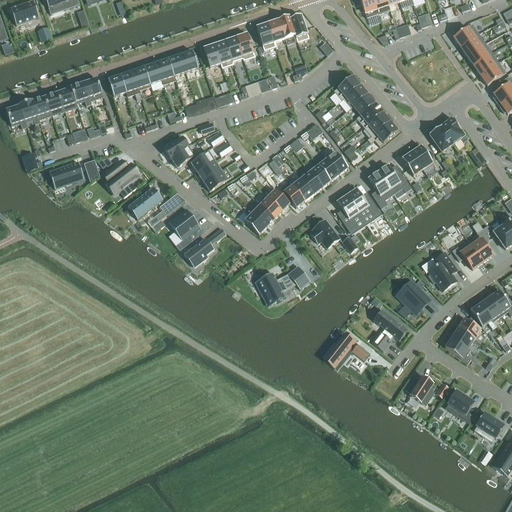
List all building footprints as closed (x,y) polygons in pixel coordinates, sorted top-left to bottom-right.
[(44,0),(48,10),(62,6),(64,12),(80,7),(77,0),(44,0)] [(378,17),(372,0),(359,0),(366,21),(378,17)] [(390,12),(388,8),(384,0),(372,0),(378,17),(390,12)] [(384,0),(388,8),(399,4),(397,0),(384,0)] [(39,20),(33,3),(10,11),(16,28),(17,27),(16,26),(37,19),(38,20),(39,20)] [(85,17),(79,19),(82,30),(89,28),(85,17)] [(295,38),(297,45),(309,41),(306,32),(305,32),(301,17),(290,21),(289,21),(295,38)] [(427,29),(423,17),(417,19),(419,26),(421,31),(427,29)] [(278,22),(284,41),(295,38),(289,21),(290,21),(289,18),(278,22)] [(273,45),(274,45),(284,41),(278,22),(267,26),(273,45)] [(502,23),(497,26),(500,32),(505,29),(502,23)] [(275,49),(274,45),(273,45),(267,26),(256,29),(260,42),(262,48),(264,53),(275,49)] [(460,49),(478,36),(472,26),(453,40),(460,49)] [(47,30),(40,32),(44,44),(51,42),(47,30)] [(243,61),(243,63),(255,59),(247,36),(236,39),(243,61)] [(466,59),(485,46),(478,36),(460,49),(466,59)] [(378,41),(383,47),(388,46),(386,38),(378,41)] [(232,65),(233,64),(243,61),(236,39),(225,43),(232,65)] [(221,66),(220,66),(222,71),(233,67),(233,64),(232,65),(225,43),(214,47),(221,66)] [(8,45),(2,47),(5,58),(14,54),(12,47),(9,47),(8,45)] [(327,58),(332,53),(325,45),(320,49),(327,58)] [(485,46),(466,59),(473,68),(492,55),(485,46)] [(221,66),(214,47),(203,51),(209,70),(220,66),(221,66)] [(192,53),(180,57),(185,74),(198,70),(192,53)] [(492,55),(473,68),(480,78),(499,65),(492,55)] [(180,57),(168,61),(174,78),(185,74),(180,57)] [(162,83),(161,83),(163,87),(176,83),(174,78),(168,61),(156,65),(162,83)] [(144,69),(150,87),(150,86),(161,83),(162,83),(156,65),(144,69)] [(499,65),(480,78),(487,88),(506,75),(499,65)] [(138,93),(139,93),(151,89),(150,86),(150,87),(144,69),(132,73),(138,93)] [(125,95),(127,99),(140,95),(139,93),(138,93),(132,73),(120,78),(125,95)] [(125,95),(120,78),(107,82),(113,99),(125,95)] [(271,92),(277,90),(273,78),(267,80),(269,86),(271,92)] [(352,78),(333,93),(341,103),(343,102),(343,101),(360,87),(352,78)] [(493,100),(498,107),(511,97),(511,81),(509,78),(500,85),(503,89),(493,96),(494,98),(493,100)] [(97,80),(83,85),(88,100),(90,104),(103,99),(102,95),(97,80)] [(83,85),(70,89),(70,90),(71,90),(75,104),(76,104),(76,105),(76,106),(84,103),(86,108),(91,107),(90,104),(88,100),(83,85)] [(360,87),(343,101),(343,102),(351,111),(353,109),(352,109),(368,97),(360,87)] [(70,90),(58,95),(63,109),(64,114),(78,109),(76,106),(76,105),(76,104),(75,104),(71,90),(70,90)] [(58,95),(45,99),(50,114),(51,118),(64,114),(63,109),(58,95)] [(217,110),(227,107),(223,97),(214,101),(217,110)] [(368,97),(352,109),(353,109),(360,118),(375,106),(368,97)] [(511,97),(498,107),(504,115),(505,114),(507,116),(511,113),(511,97)] [(32,103),(37,118),(38,123),(51,118),(50,114),(45,99),(32,103)] [(32,102),(18,107),(18,108),(19,108),(24,123),(24,125),(33,122),(34,127),(39,125),(38,123),(37,118),(32,103),(32,102)] [(197,108),(200,116),(210,113),(207,105),(197,108)] [(191,108),(194,118),(200,116),(197,108),(196,106),(191,108)] [(375,106),(360,118),(356,121),(364,130),(383,115),(375,106)] [(18,108),(5,112),(10,127),(11,129),(20,126),(22,131),(26,129),(24,125),(24,123),(19,108),(18,108)] [(325,117),(321,112),(315,117),(319,122),(322,119),(325,117)] [(383,115),(364,130),(371,139),(390,124),(383,115)] [(452,120),(440,129),(453,147),(460,141),(463,145),(467,142),(452,120)] [(390,124),(371,139),(367,142),(370,146),(374,143),(379,149),(398,133),(390,124)] [(212,126),(200,130),(202,136),(214,132),(212,126)] [(318,138),(322,134),(316,126),(312,130),(318,138)] [(441,155),(453,147),(440,129),(428,137),(441,155)] [(219,135),(209,142),(213,148),(223,141),(219,135)] [(169,148),(164,152),(171,162),(171,161),(188,149),(182,140),(176,144),(174,142),(168,147),(169,148)] [(299,151),(302,148),(297,141),(294,144),(299,151)] [(228,146),(217,153),(221,158),(231,151),(228,146)] [(410,152),(421,170),(422,172),(432,165),(420,146),(410,152)] [(188,149),(171,161),(177,170),(197,156),(191,147),(188,149)] [(352,148),(347,152),(350,156),(353,154),(356,152),(352,148)] [(411,176),(421,170),(410,152),(400,159),(411,176)] [(327,161),(339,177),(348,170),(335,154),(327,161)] [(350,156),(347,159),(351,164),(357,159),(353,154),(350,156)] [(24,158),(29,173),(42,169),(40,163),(36,165),(33,155),(24,158)] [(208,155),(191,166),(197,175),(214,164),(208,155)] [(277,157),(272,161),(277,168),(282,164),(277,157)] [(108,160),(97,164),(103,171),(107,168),(108,170),(113,166),(108,160)] [(318,168),(330,184),(339,177),(327,161),(318,168)] [(277,177),(281,174),(273,162),(268,166),(277,177)] [(441,165),(445,172),(448,175),(453,172),(446,162),(441,165)] [(53,187),(63,184),(64,188),(84,182),(78,164),(49,174),(53,187)] [(214,164),(197,175),(203,184),(220,173),(214,164)] [(119,175),(114,168),(102,177),(108,184),(105,186),(114,197),(119,194),(124,200),(135,191),(130,185),(139,178),(131,166),(127,169),(119,175)] [(309,174),(322,190),(330,184),(318,168),(316,166),(308,172),(309,174)] [(401,176),(396,180),(390,171),(388,167),(378,174),(393,197),(402,191),(405,195),(411,191),(401,176)] [(99,178),(98,173),(87,176),(90,185),(99,178)] [(220,173),(203,184),(209,194),(226,183),(220,173)] [(252,173),(245,178),(249,184),(256,179),(252,173)] [(313,197),(322,190),(309,174),(301,181),(313,197)] [(384,203),(393,197),(378,174),(368,181),(376,193),(371,197),(381,211),(387,207),(384,203)] [(304,204),(313,197),(301,181),(299,179),(291,186),(304,204)] [(280,191),(296,210),(304,204),(291,186),(289,184),(280,191)] [(421,191),(416,184),(411,187),(416,194),(421,191)] [(163,203),(156,194),(153,191),(153,190),(127,210),(128,210),(130,209),(139,220),(137,222),(147,215),(152,211),(163,203)] [(365,203),(362,199),(356,191),(346,198),(362,220),(371,214),(373,219),(380,214),(370,200),(365,203)] [(218,196),(221,201),(228,196),(224,192),(218,196)] [(280,215),(288,207),(273,193),(266,201),(280,215)] [(344,216),(339,219),(349,235),(356,231),(353,226),(362,220),(346,198),(336,204),(342,212),(344,216)] [(280,215),(266,201),(259,208),(273,222),(280,215)] [(175,210),(169,202),(159,209),(162,213),(166,218),(175,210)] [(273,222),(259,208),(252,215),(251,216),(266,230),(273,222)] [(199,229),(186,212),(186,211),(167,225),(168,225),(182,243),(183,242),(186,240),(190,245),(199,238),(195,233),(200,229),(199,229)] [(266,230),(251,216),(252,215),(248,212),(245,216),(248,219),(244,223),(258,238),(266,230)] [(147,224),(151,229),(160,222),(166,218),(162,213),(147,224)] [(511,220),(503,227),(511,239),(511,220)] [(151,229),(155,235),(165,228),(161,222),(151,229)] [(312,232),(313,234),(310,236),(318,246),(321,244),(326,251),(340,241),(325,222),(312,232)] [(511,246),(511,239),(503,227),(493,234),(505,251),(511,246)] [(221,231),(211,238),(216,244),(226,237),(221,231)] [(469,246),(482,265),(492,258),(484,246),(490,242),(482,232),(476,236),(477,237),(467,244),(469,246)] [(350,240),(355,246),(359,242),(355,237),(350,240)] [(357,250),(349,239),(342,245),(350,256),(357,250)] [(208,260),(206,258),(214,252),(204,240),(183,257),(194,271),(208,260)] [(482,265),(469,246),(459,253),(457,250),(452,254),(459,264),(464,260),(472,272),(482,265)] [(437,267),(428,273),(430,277),(428,278),(433,286),(436,284),(442,294),(456,284),(452,277),(451,276),(456,272),(457,273),(445,255),(434,263),(437,267)] [(264,295),(270,307),(276,304),(277,305),(285,300),(281,292),(294,285),(300,292),(310,284),(298,268),(287,276),(288,277),(276,283),(272,275),(257,283),(258,284),(259,283),(266,295),(264,295)] [(400,302),(416,318),(430,303),(412,284),(403,293),(405,296),(400,302)] [(489,300),(502,318),(507,314),(510,319),(511,317),(511,312),(498,293),(489,300)] [(492,325),(502,318),(489,300),(479,306),(492,325)] [(472,316),(481,329),(481,330),(487,325),(492,332),(496,329),(492,325),(479,306),(470,313),(472,316)] [(391,343),(391,342),(393,339),(399,344),(407,333),(385,315),(376,326),(384,332),(381,335),(380,334),(372,345),(383,354),(391,343)] [(457,331),(474,342),(481,332),(479,331),(481,329),(472,316),(467,323),(464,321),(457,331)] [(468,351),(474,342),(457,331),(451,340),(468,351)] [(357,347),(355,345),(356,343),(345,334),(326,359),(331,363),(331,362),(338,367),(349,352),(364,363),(370,356),(358,346),(357,347)] [(468,351),(451,340),(444,350),(468,365),(471,361),(466,358),(470,352),(468,351)] [(412,382),(405,393),(410,396),(409,398),(420,405),(423,400),(428,404),(434,395),(432,393),(435,389),(432,387),(433,386),(422,379),(420,382),(417,386),(412,382)] [(434,396),(441,400),(448,390),(443,387),(439,392),(438,391),(434,396)] [(464,418),(462,422),(469,427),(477,415),(470,411),(474,405),(455,393),(447,406),(448,406),(464,418)] [(438,420),(443,413),(438,410),(433,417),(438,420)] [(476,429),(484,434),(481,438),(491,445),(494,441),(495,441),(499,436),(502,438),(507,431),(503,429),(504,428),(501,426),(496,422),(496,423),(484,415),(475,428),(476,429)] [(511,437),(493,466),(505,474),(510,466),(511,468),(511,437)] [(483,459),(488,462),(491,457),(486,454),(483,459)]
